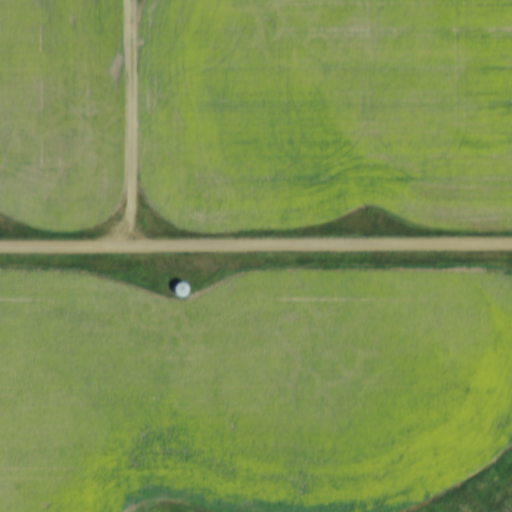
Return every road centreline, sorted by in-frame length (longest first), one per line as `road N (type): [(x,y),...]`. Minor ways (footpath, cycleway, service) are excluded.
road 1 (residential): [(0,248),(511,243)]
road 2 (track): [(135,245),(137,0)]
